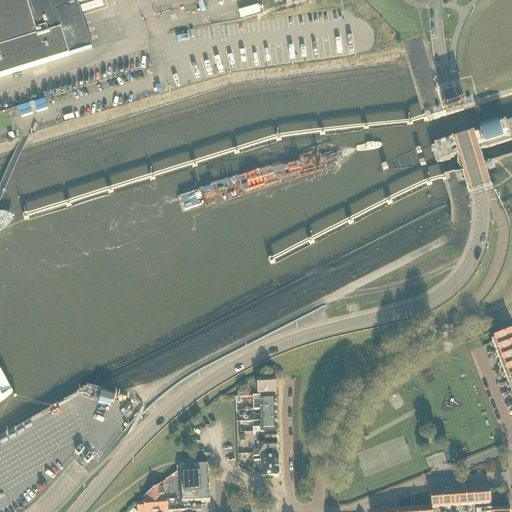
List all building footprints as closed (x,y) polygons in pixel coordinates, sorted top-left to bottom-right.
[(0,0),(0,78),(70,56),(92,49),(78,4),(92,0),(0,0)] [(261,5),(242,12),(244,18),(263,12),(261,5)] [(495,128),(486,131),(489,141),(498,138),(507,135),(504,126),(495,129),(495,128)] [(494,349),(496,354),(511,347),(511,336),(490,345),(492,349),(494,349)] [(511,359),(511,347),(496,354),(494,355),(496,359),(498,359),(500,364),(511,359)] [(511,359),(500,364),(498,365),(500,369),(502,369),(504,374),(511,370),(511,359)] [(511,382),(511,370),(504,374),(502,375),(504,379),(506,378),(508,384),(511,382)] [(258,381),(258,395),(258,397),(274,397),(274,395),(276,395),(276,380),(258,381)] [(253,397),(253,404),(254,411),(260,411),(277,411),(277,399),(274,399),(274,397),(258,397),(253,397)] [(249,423),(253,422),(260,422),(277,422),(277,411),(260,411),(260,416),(255,417),(253,414),(249,419),(249,423)] [(253,422),(253,429),(261,429),(261,433),(278,433),(277,422),(260,422),(253,422)] [(254,455),(260,455),(278,454),(278,436),(263,436),(257,436),(257,444),(259,444),(259,451),(254,451),(254,455)] [(88,464),(93,458),(89,455),(84,461),(88,464)] [(254,473),(262,477),(279,477),(278,456),(261,457),(261,462),(253,462),(254,473)] [(183,511),(191,511),(190,504),(210,503),(210,489),(210,484),(210,481),(209,481),(208,466),(194,467),(180,467),(177,468),(177,474),(165,483),(144,499),(144,503),(137,503),(137,511),(183,511)] [(478,491),(479,506),(491,505),(490,490),(478,491)] [(468,507),(479,506),(478,491),(466,492),(468,507)] [(456,508),(468,507),(466,492),(455,493),(456,508)] [(444,509),(456,508),(455,493),(443,494),(444,509)] [(432,511),(432,510),(444,509),(443,494),(431,495),(432,509),(420,510),(420,511),(432,511)]
